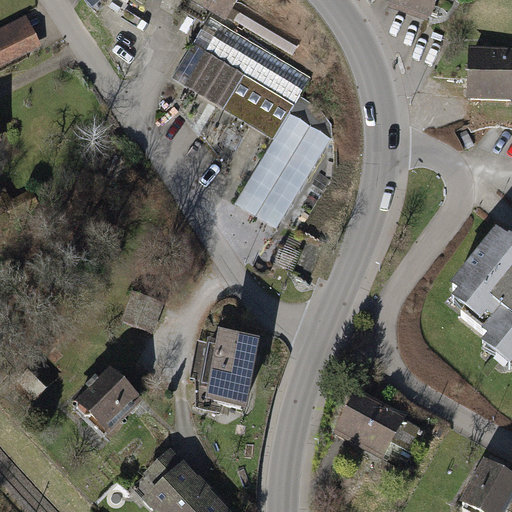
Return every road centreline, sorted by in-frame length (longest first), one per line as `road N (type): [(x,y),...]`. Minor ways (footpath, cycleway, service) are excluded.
road 1 (residential): [(382,146),(440,155),(461,189),(453,216),(391,300),(384,330),(391,364),(423,396),(511,447)]
road 2 (residential): [(320,342),(243,287),(55,0)]
road 3 (tertiary): [(320,342),(371,215),(382,146)]
road 4 (tertiary): [(282,511),(289,440),(320,342)]
road 5 (tertiary): [(382,146),(370,68),(333,0)]
